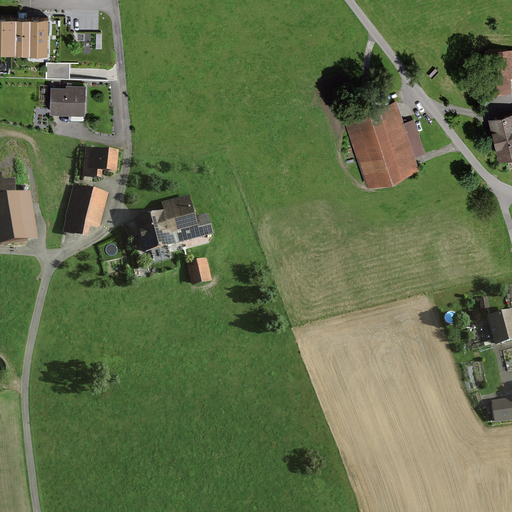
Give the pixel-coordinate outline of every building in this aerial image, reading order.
[(0,17),(0,49),(45,50),(46,18),(0,17)] [(511,53),(492,54),(493,75),(511,74),(511,53)] [(67,88),(53,88),(52,111),(84,112),(85,87),(67,86),(67,88)] [(355,116),(380,182),(423,166),(398,100),(355,116)] [(511,113),(492,119),(501,155),(511,152),(511,113)] [(122,152),(89,150),(87,177),(103,178),(104,170),(121,171),(122,152)] [(104,195),(76,189),(66,231),(85,235),(88,223),(97,225),(104,195)] [(26,196),(0,200),(0,241),(33,237),(26,196)] [(167,214),(137,222),(144,251),(175,244),(175,243),(211,234),(207,217),(193,220),(188,200),(165,205),(167,214)] [(209,259),(193,264),(200,288),(216,282),(209,259)] [(511,313),(490,319),(496,344),(511,340),(511,313)]
